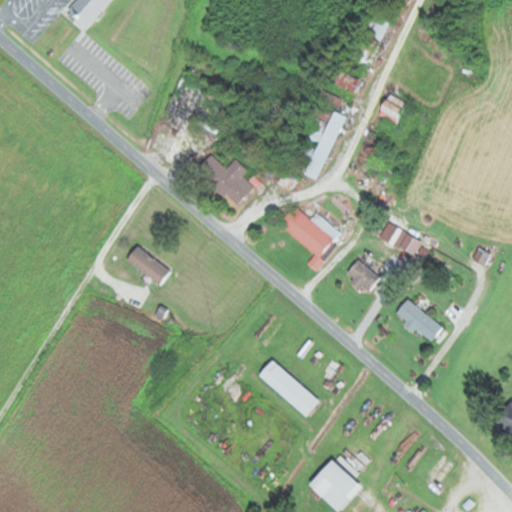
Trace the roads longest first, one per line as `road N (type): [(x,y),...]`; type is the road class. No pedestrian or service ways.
road 1 (residential): [(511,491),(0,33)]
road 2 (residential): [(234,238),(266,187),(311,197),(413,0)]
road 3 (residential): [(205,213),(233,459),(281,511)]
road 4 (residential): [(144,160),(0,409)]
road 5 (residential): [(374,362),(271,497)]
